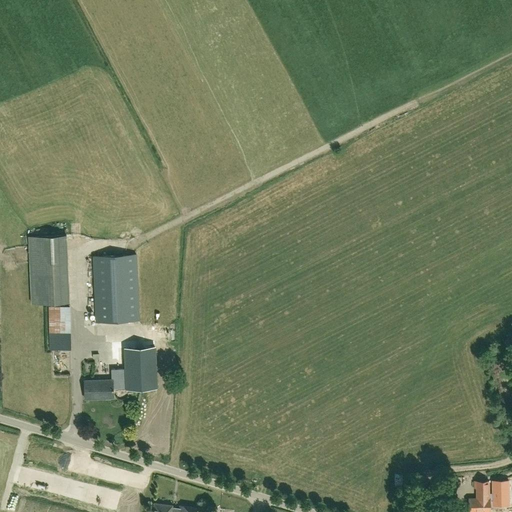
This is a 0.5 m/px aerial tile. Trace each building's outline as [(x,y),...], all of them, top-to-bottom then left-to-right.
[(28,236),(31,304),(70,302),(67,235),(28,236)] [(139,320),(136,254),(93,256),(96,322),(139,320)] [(71,349),(70,306),(48,307),(49,350),(71,349)] [(140,348),(119,348),(120,369),(112,369),(112,379),(84,381),(85,399),(113,397),(113,388),(119,388),(119,389),(141,388),(140,348)] [(489,498),(488,480),(474,481),(474,487),(476,487),(476,498),(468,498),(469,511),(468,511),(476,511),(477,511),(489,511),(489,498)] [(440,505),(448,504),(445,487),(438,488),(440,505)] [(202,511),(203,508),(180,505),(179,508),(172,507),(172,504),(154,502),(152,511),(202,511)]
